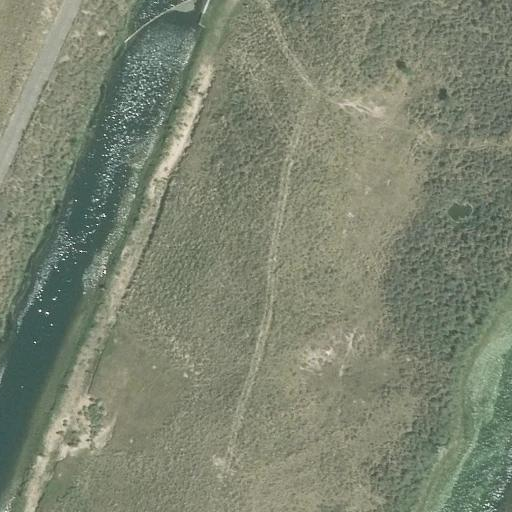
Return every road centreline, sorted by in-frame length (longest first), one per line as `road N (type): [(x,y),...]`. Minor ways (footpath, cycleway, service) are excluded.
road 1 (track): [(235,0),(40,511)]
road 2 (track): [(0,163),(73,0)]
